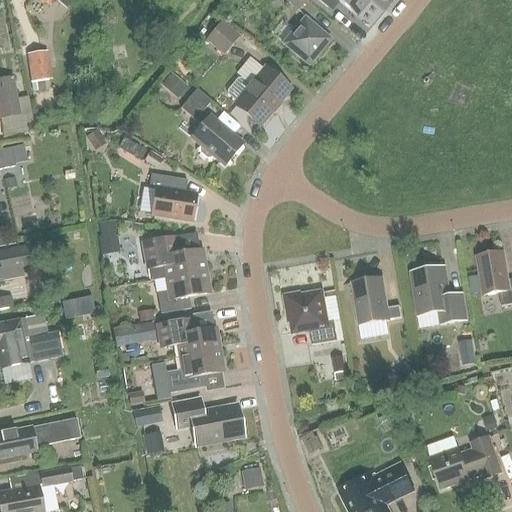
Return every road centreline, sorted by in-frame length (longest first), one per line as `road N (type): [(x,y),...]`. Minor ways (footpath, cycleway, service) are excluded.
road 1 (residential): [(306,511),(285,453),(249,247),(271,177)]
road 2 (residential): [(511,213),(405,229),(358,227),(271,177)]
road 3 (residential): [(271,177),(417,0)]
